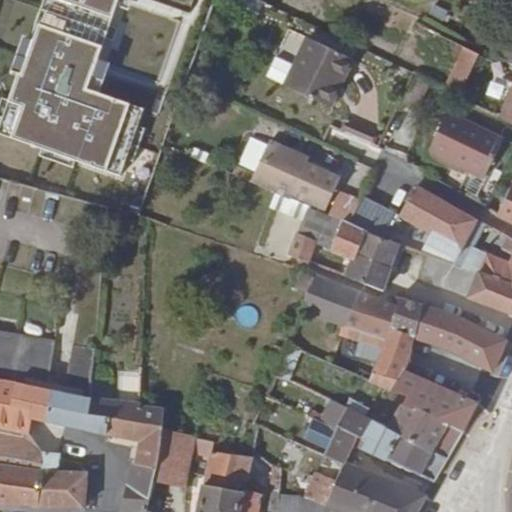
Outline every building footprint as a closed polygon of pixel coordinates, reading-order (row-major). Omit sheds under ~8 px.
[(16,75),(0,117),(0,135),(115,178),(140,112),(83,90),(116,0),(43,0),(29,39),(32,40),(19,76),(16,75)] [(259,0),(241,0),(237,10),(256,18),(263,2),(259,0)] [(511,2),(507,0),(503,12),(511,16),(511,2)] [(281,46),(293,51),(300,33),(288,29),(281,46)] [(293,68),(285,86),(284,88),(331,109),(354,62),(306,39),(293,68)] [(479,57),(463,49),(443,91),(459,99),(479,57)] [(267,77),(285,86),(293,68),(275,59),(267,77)] [(430,86),(417,78),(403,106),(416,114),(430,86)] [(511,91),(499,119),(511,125),(511,91)] [(503,142),(447,114),(426,158),(458,174),(461,170),(484,181),(503,142)] [(253,184),(276,193),(289,199),(291,195),(327,212),(341,181),(305,164),(305,159),(271,144),(253,184)] [(511,183),(496,216),(511,224),(511,183)] [(457,262),(477,223),(416,188),(400,218),(399,219),(424,233),(423,234),(429,238),(425,245),(457,262)] [(288,217),(302,223),(306,210),(308,206),(289,199),(276,193),(275,195),(293,203),(288,217)] [(331,216),(341,220),(346,222),(355,200),(340,194),(331,216)] [(275,195),(270,209),(288,217),(293,203),(275,195)] [(348,223),(371,234),(385,210),(362,198),(359,202),(348,223)] [(355,200),(346,222),(348,223),(359,202),(355,200)] [(399,248),(388,242),(371,234),(348,223),(346,222),(341,220),(340,223),(306,210),(302,223),(288,258),(309,265),(316,246),(352,260),(344,278),(383,293),(399,248)] [(388,242),(399,219),(400,218),(385,210),(371,234),(388,242)] [(468,301),(511,318),(511,242),(493,232),(485,244),(511,260),(506,266),(471,249),(461,270),(477,276),(468,301)] [(418,281),(434,288),(443,264),(427,258),(418,281)] [(434,288),(449,293),(457,268),(443,264),(434,288)] [(449,293),(468,301),(477,276),(461,270),(457,268),(449,293)] [(307,294),(313,279),(298,273),(291,288),(307,294)] [(386,330),(415,341),(423,308),(398,300),(396,308),(314,276),(313,279),(307,294),(299,314),(342,330),(347,315),(367,322),(361,336),(382,344),(386,330)] [(448,351),(492,374),(506,343),(463,321),(423,308),(415,341),(448,351)] [(390,395),(404,372),(410,359),(415,341),(386,330),(382,344),(361,336),(367,322),(347,315),(342,330),(340,338),(357,344),(382,353),(377,366),(369,385),(390,395)] [(0,466),(43,473),(43,454),(28,435),(31,420),(105,437),(108,419),(89,415),(91,400),(92,374),(95,351),(73,346),(66,387),(48,384),(55,342),(0,332),(0,466)] [(353,357),(377,366),(382,353),(357,344),(353,357)] [(273,376),(290,384),(303,353),(286,346),(284,351),(276,371),(273,376)] [(276,371),(284,351),(275,348),(267,367),(276,371)] [(153,368),(142,367),(141,378),(153,378),(153,368)] [(415,409),(464,435),(478,405),(404,372),(390,395),(404,402),(402,407),(414,412),(415,409)] [(102,375),(92,374),(91,400),(100,401),(102,375)] [(139,406),(156,409),(157,378),(153,378),(141,378),(139,406)] [(286,384),(275,379),(267,399),(278,404),(286,384)] [(139,443),(136,465),(156,469),(157,469),(160,447),(161,431),(163,410),(156,409),(139,406),(100,401),(91,400),(89,415),(108,419),(105,437),(139,443)] [(345,410),(364,420),(369,410),(349,401),(345,410)] [(362,451),(434,485),(446,462),(386,431),(364,420),(345,410),(330,402),(320,422),(318,422),(320,416),(310,412),(305,424),(311,426),(305,441),(328,451),(325,457),(344,466),(357,438),(366,443),(362,451)] [(386,431),(446,462),(464,435),(415,409),(414,412),(402,407),(386,431)] [(156,469),(152,485),(186,491),(193,456),(195,441),(196,439),(161,431),(160,447),(157,469),(156,469)] [(209,459),(197,511),(239,511),(244,492),(251,459),(210,454),(212,444),(195,441),(193,456),(209,459)] [(43,473),(38,510),(84,511),(87,474),(57,473),(59,455),(43,454),(43,473)] [(134,464),(121,511),(146,511),(152,485),(156,469),(136,465),(134,464)] [(0,466),(0,505),(38,510),(43,473),(0,466)] [(329,510),(333,511),(417,511),(425,498),(344,466),(336,484),(315,474),(303,499),(329,510)] [(272,468),(271,480),(279,482),(280,470),(272,468)] [(271,480),(270,492),(265,511),(276,511),(278,497),(279,482),(271,480)] [(244,492),(239,511),(259,511),(262,496),(244,492)] [(276,511),(328,511),(329,510),(303,499),(278,497),(276,511)]
